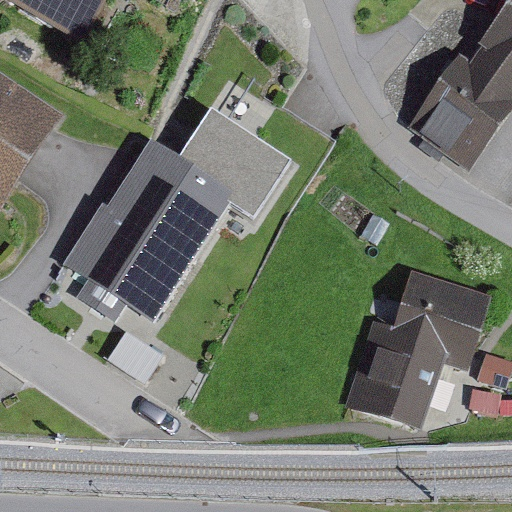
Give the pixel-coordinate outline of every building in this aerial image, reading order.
[(7,0),(4,5),(86,53),(117,0),(7,0)] [(409,136),(471,181),(511,124),(511,13),(468,74),(460,67),(409,136)] [(0,89),(0,230),(66,135),(0,89)] [(126,315),(156,335),(232,221),(255,237),(295,177),(212,121),(178,172),(151,153),(108,217),(102,214),(63,273),(87,289),(77,305),(115,331),(126,315)] [(372,326),(343,413),(421,439),(445,369),(470,377),(493,307),(413,280),(395,333),(372,326)] [(164,363),(127,339),(108,368),(145,392),(164,363)] [(511,385),(511,375),(491,367),(482,389),(507,399),(511,385)]
